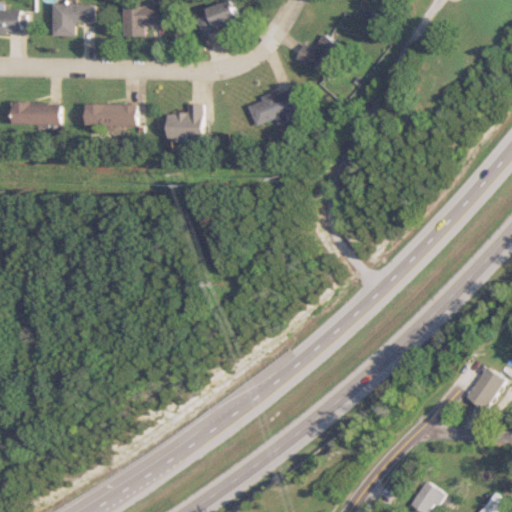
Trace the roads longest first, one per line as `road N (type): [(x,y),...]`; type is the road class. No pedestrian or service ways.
road 1 (trunk): [(511,136),(322,330),(198,430),(76,511)]
road 2 (trunk): [(176,511),(329,397),(511,220)]
road 3 (residential): [(369,288),(324,237),(321,178),(437,0)]
road 4 (residential): [(291,0),(266,42),(225,68),(0,66)]
road 5 (residential): [(343,511),(465,379)]
